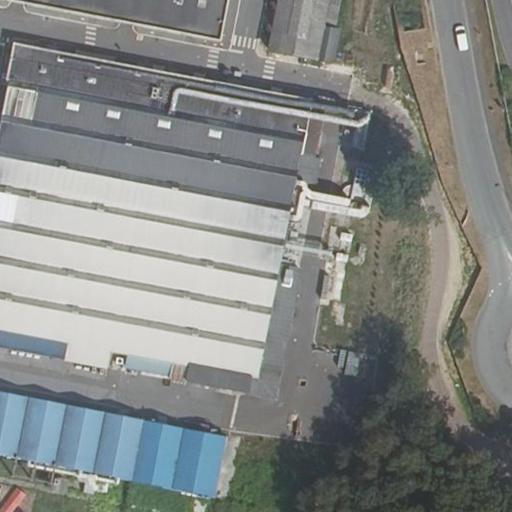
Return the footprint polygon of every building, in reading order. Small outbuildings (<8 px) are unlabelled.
[(0,0),(221,42),(228,0),(0,0)] [(327,0),(279,0),(270,51),(332,63),(338,29),(323,26),(327,0)] [(14,48),(0,122),(0,347),(108,369),(112,353),(129,357),(127,368),(168,376),(170,379),(274,400),(299,270),(289,268),(301,205),(292,204),(294,194),(302,195),(309,156),(315,157),(324,106),(14,48)] [(242,429),(0,376),(0,444),(231,488),(242,429)] [(320,444),(317,463),(334,466),(337,447),(320,444)]
